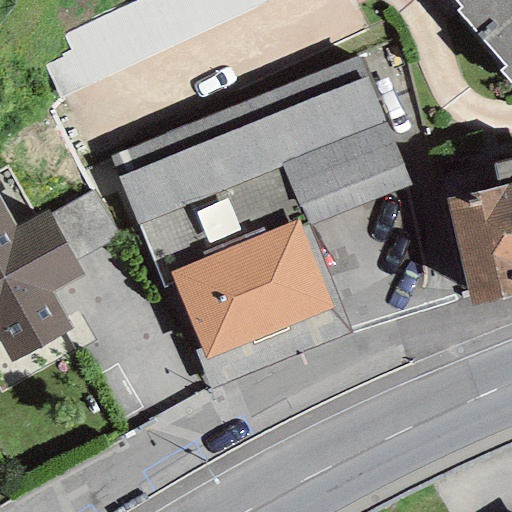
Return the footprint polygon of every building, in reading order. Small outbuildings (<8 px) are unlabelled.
[(511,0),(454,0),(461,6),(455,11),(504,67),(498,72),(511,87),(511,0)] [(109,157),(117,177),(367,76),(359,56),(109,157)] [(367,76),(117,177),(162,289),(173,285),(169,273),(298,222),(301,228),(307,226),(410,185),(367,76)] [(497,187),(443,199),(468,308),(511,297),(511,161),(492,166),(497,187)] [(0,202),(0,344),(10,362),(70,328),(51,294),(83,276),(46,209),(14,227),(0,202)] [(298,222),(169,273),(173,285),(199,348),(204,360),(333,308),(301,228),(298,222)] [(351,334),(307,226),(301,228),(333,308),(204,360),(199,348),(193,351),(209,391),(351,334)]
